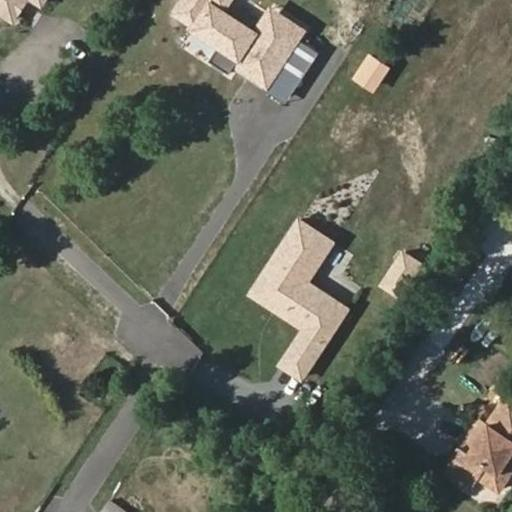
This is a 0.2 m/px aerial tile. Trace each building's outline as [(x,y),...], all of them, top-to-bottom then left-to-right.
[(0,0),(0,11),(18,21),(29,0),(34,0),(45,6),(47,0),(0,0)] [(231,66),(292,100),(322,47),(302,36),(308,24),(268,1),(255,24),(228,9),(232,0),(179,0),(171,15),(195,28),(186,44),(229,69),(231,66)] [(296,212),(247,293),(300,325),(277,362),(307,381),(354,303),(313,278),(338,237),(296,212)] [(467,453),(459,448),(444,469),(471,489),(479,480),(498,495),(511,472),(511,397),(506,393),(487,421),(467,453)] [(487,421),(480,416),(459,448),(467,453),(487,421)]
